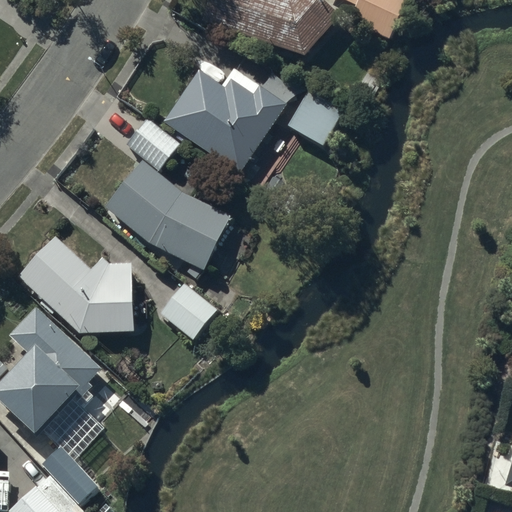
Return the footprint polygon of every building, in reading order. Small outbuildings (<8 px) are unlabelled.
[(284,0),(217,0),(206,25),(308,61),(344,24),(314,0),(295,0),(292,2),(284,0)] [(341,0),(358,8),(351,22),(390,41),(410,0),(341,0)] [(198,61),(167,103),(237,153),(286,86),(258,66),(249,78),(232,66),(222,78),(198,61)] [(312,92),(290,127),(325,149),(347,113),(312,92)] [(136,143),(108,187),(144,219),(201,249),(221,202),(173,175),(136,143)] [(55,217),(21,256),(81,315),(129,313),(126,246),(92,250),(55,217)] [(219,314),(186,286),(161,316),(195,343),(219,314)] [(19,329),(0,348),(0,384),(27,409),(67,366),(74,371),(96,347),(35,292),(9,320),(19,329)] [(48,437),(30,454),(81,507),(101,488),(63,449),(61,451),(48,437)] [(511,456),(503,488),(511,490),(511,456)] [(38,487),(12,511),(81,511),(78,508),(80,507),(51,478),(39,489),(38,487)]
